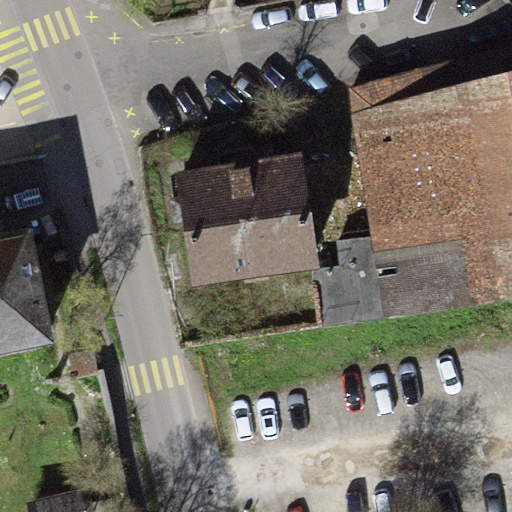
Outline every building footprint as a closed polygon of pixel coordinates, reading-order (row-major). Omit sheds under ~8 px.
[(511,48),(346,96),(383,310),(511,284),(511,48)] [(213,173),(172,179),(175,194),(160,197),(163,216),(177,214),(186,272),(306,253),(292,161),(253,167),(252,160),(247,156),(215,160),(212,166),(213,173)] [(0,341),(48,331),(26,229),(0,234),(0,341)] [(340,268),(310,273),(318,322),(383,310),(370,238),(335,243),(340,268)] [(94,511),(89,490),(25,506),(26,511),(94,511)]
